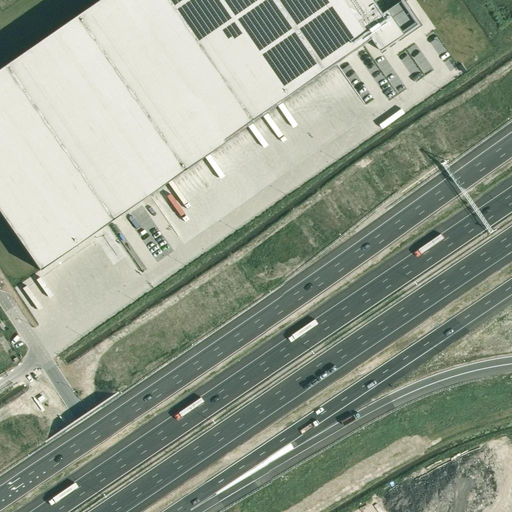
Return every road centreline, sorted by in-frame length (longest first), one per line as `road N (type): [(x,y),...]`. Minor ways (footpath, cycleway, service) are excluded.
road 1 (motorway): [(511,144),(0,500)]
road 2 (motorway): [(511,198),(48,511)]
road 3 (motorway): [(107,511),(511,238)]
road 4 (motorway): [(186,503),(511,286)]
road 5 (motorway): [(186,503),(421,384),(511,360)]
road 6 (unclassified): [(144,511),(0,296)]
